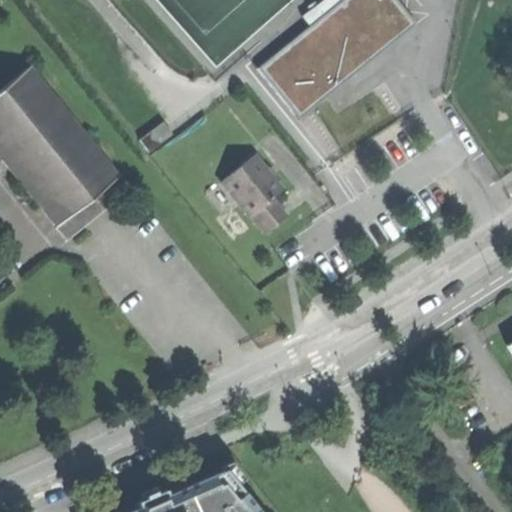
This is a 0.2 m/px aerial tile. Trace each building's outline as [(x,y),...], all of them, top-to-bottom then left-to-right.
[(310,26),(257,69),(298,120),(416,25),(396,0),(323,0),(302,17),(310,26)] [(30,66),(0,89),(0,161),(66,241),(130,190),(30,66)] [(139,140),(149,153),(172,134),(162,122),(139,140)] [(254,155),(221,182),(264,235),(277,225),(287,216),(273,198),(282,190),(254,155)] [(256,511),(224,471),(166,496),(164,491),(149,497),(135,503),(137,509),(129,511),(256,511)]
